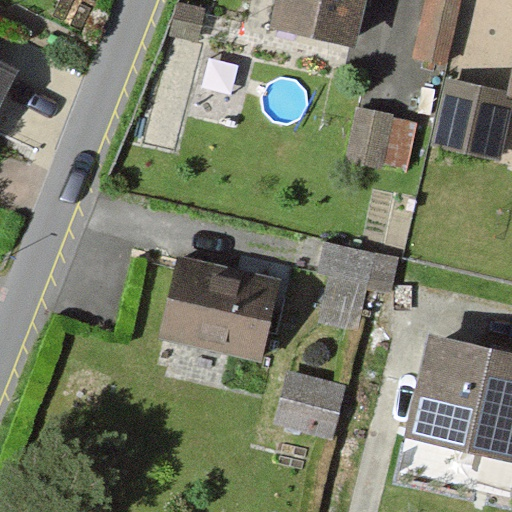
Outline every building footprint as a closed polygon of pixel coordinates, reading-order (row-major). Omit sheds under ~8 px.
[(363,0),(276,0),(270,28),(354,46),(363,0)] [(451,0),(422,0),(409,55),(437,62),(451,0)] [(0,98),(14,69),(0,62),(0,98)] [(510,92),(448,79),(435,143),(496,156),(510,92)] [(346,162),(402,174),(413,121),(357,109),(346,162)] [(162,336),(257,355),(273,277),(178,258),(162,336)] [(511,455),(511,354),(427,336),(406,432),(511,455)] [(273,423),(331,439),(345,387),(287,371),(273,423)]
